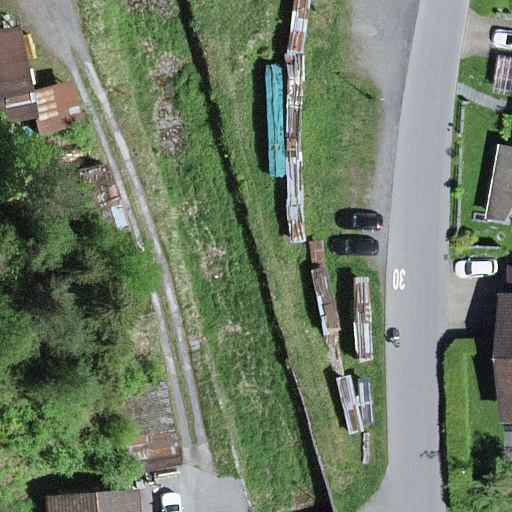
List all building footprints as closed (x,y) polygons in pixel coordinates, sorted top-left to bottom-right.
[(0,31),(0,126),(29,122),(31,140),(76,124),(64,84),(20,92),(7,31),(0,31)] [(6,174),(36,169),(33,149),(3,154),(6,174)] [(511,150),(506,150),(494,218),(507,221),(511,210),(511,150)] [(499,352),(511,352),(511,310),(499,311),(499,352)] [(174,467),(160,384),(109,393),(124,476),(174,467)] [(48,511),(130,511),(129,492),(47,499),(48,511)]
